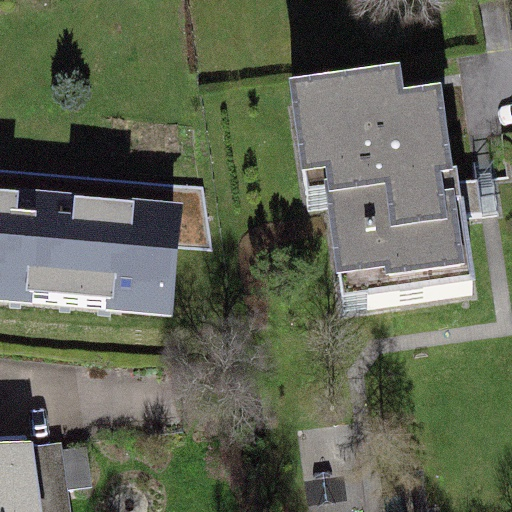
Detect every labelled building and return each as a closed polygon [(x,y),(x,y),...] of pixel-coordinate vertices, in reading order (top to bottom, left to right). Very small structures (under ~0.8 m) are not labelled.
[(0,0),(0,23),(5,31),(45,0),(0,0)] [(400,97),(300,110),(315,231),(351,226),(368,358),(511,340),(511,319),(489,135),(440,141),(437,119),(403,123),(400,97)] [(167,262),(172,211),(120,207),(116,257),(167,262)] [(109,230),(0,218),(0,333),(97,344),(109,230)] [(242,511),(234,442),(146,452),(152,511),(242,511)] [(0,457),(0,511),(51,511),(43,453),(0,457)]
